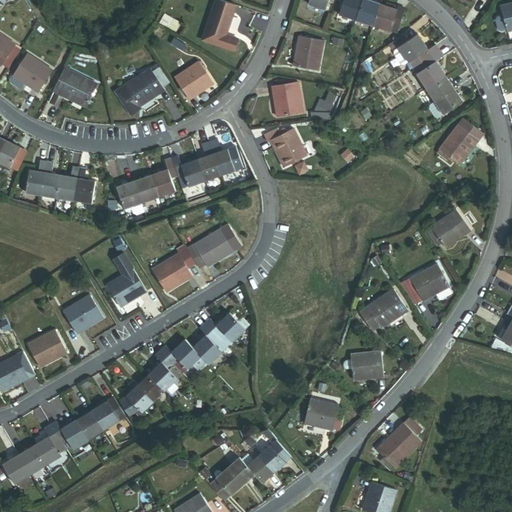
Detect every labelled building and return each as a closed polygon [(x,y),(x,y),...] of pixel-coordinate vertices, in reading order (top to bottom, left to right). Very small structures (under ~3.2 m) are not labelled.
[(230,36),(240,6),(221,0),(216,0),(203,39),(234,50),(238,39),(230,36)] [(328,0),(310,0),(309,4),(325,9),(328,3),(328,0)] [(356,19),(361,0),(341,0),(343,1),(339,13),(356,19)] [(361,0),(356,19),(374,25),(381,4),(369,0),(361,0)] [(507,32),(511,30),(511,3),(501,7),(507,32)] [(391,31),(392,28),(398,10),(388,6),(381,4),(374,25),(391,31)] [(392,28),(399,31),(406,9),(399,7),(398,10),(392,28)] [(160,24),(167,28),(172,19),(165,15),(160,24)] [(167,28),(174,32),(179,23),(172,19),(167,28)] [(0,64),(14,44),(0,33),(0,64)] [(413,67),(439,50),(436,44),(428,48),(419,34),(399,46),(400,47),(409,62),(413,67)] [(293,66),(319,71),(324,41),(299,36),(293,66)] [(409,62),(400,47),(395,50),(395,54),(401,64),(405,65),(409,62)] [(427,88),(446,75),(436,60),(443,55),(439,50),(413,67),(427,88)] [(38,91),(52,70),(27,54),(13,75),(38,91)] [(189,99),(213,83),(199,62),(175,78),(189,99)] [(168,80),(159,66),(152,70),(164,89),(171,84),(168,80)] [(58,93),(59,94),(70,71),(64,67),(52,90),(58,93)] [(164,89),(152,70),(151,69),(115,92),(131,117),(142,110),(140,107),(165,91),(164,89)] [(59,94),(86,107),(97,84),(70,71),(59,94)] [(427,88),(436,101),(454,88),(446,75),(427,88)] [(277,116),(303,112),(298,82),(272,86),(277,116)] [(444,113),(463,101),(454,88),(436,101),(444,113)] [(48,100),(54,103),(58,93),(52,90),(48,100)] [(321,112),(326,100),(321,98),(315,112),(321,112)] [(327,119),(333,104),(326,100),(321,112),(315,112),(313,112),(313,119),(327,119)] [(434,102),(428,107),(437,118),(443,112),(434,102)] [(460,164),(484,132),(465,118),(460,125),(458,124),(439,148),(447,154),(444,157),(448,160),(450,157),(460,164)] [(279,130),(277,126),(264,133),(267,141),(270,139),(281,134),(279,130)] [(284,166),(307,155),(294,128),(286,132),(281,134),(270,139),(284,166)] [(0,161),(11,167),(11,166),(20,147),(20,146),(7,140),(0,153),(0,161)] [(205,155),(212,153),(210,143),(203,144),(205,155)] [(11,166),(18,169),(27,150),(20,147),(11,166)] [(444,157),(447,154),(439,148),(437,152),(444,157)] [(220,176),(239,169),(234,154),(230,156),(228,149),(212,154),(220,176)] [(205,180),(220,176),(212,154),(198,159),(205,180)] [(205,180),(198,159),(182,164),(179,155),(171,158),(177,175),(178,175),(185,172),(187,178),(189,186),(205,180)] [(158,196),(176,190),(171,177),(177,175),(171,158),(166,159),(169,169),(151,175),(158,196)] [(38,171),(46,172),(48,160),(40,159),(38,171)] [(46,172),(53,173),(55,162),(48,160),(46,172)] [(304,160),(294,165),(300,175),(309,170),(304,160)] [(71,176),(78,177),(80,167),(73,166),(71,176)] [(78,177),(85,179),(87,168),(80,167),(78,177)] [(42,194),(46,172),(38,171),(30,169),(26,192),(42,194)] [(57,197),(60,174),(53,173),(46,172),(42,194),(57,197)] [(74,200),(78,177),(71,176),(60,174),(57,197),(74,200)] [(141,202),(158,196),(151,175),(134,181),(141,202)] [(74,200),(92,203),(95,180),(85,179),(78,177),(74,200)] [(125,207),(141,202),(134,181),(118,186),(125,207)] [(442,242),(445,248),(471,230),(455,208),(430,226),(431,227),(442,242)] [(437,245),(442,242),(431,227),(427,230),(437,245)] [(208,266),(234,251),(228,242),(224,235),(220,228),(194,244),(197,248),(206,264),(208,266)] [(179,253),(187,248),(184,243),(176,249),(179,253)] [(187,248),(190,252),(197,248),(194,244),(187,248)] [(187,267),(196,262),(190,252),(187,248),(179,253),(187,267)] [(199,268),(206,264),(197,248),(190,252),(196,262),(199,268)] [(167,291),(192,275),(187,267),(179,253),(154,269),(167,291)] [(422,301),(449,286),(436,263),(409,278),(417,291),(422,301)] [(120,307),(146,291),(133,269),(106,284),(120,307)] [(417,291),(409,278),(405,280),(412,294),(417,291)] [(412,294),(405,280),(400,283),(414,305),(422,301),(417,291),(412,294)] [(382,327),(408,310),(394,288),(360,310),(370,326),(378,320),(381,325),(382,327)] [(77,332),(103,317),(89,295),(64,310),(77,332)] [(223,331),(232,341),(245,328),(230,312),(217,325),(210,318),(205,323),(218,336),(223,331)] [(0,325),(3,332),(11,328),(6,319),(0,321),(0,325)] [(370,326),(373,330),(381,325),(378,320),(370,326)] [(222,351),(213,341),(218,336),(205,323),(200,328),(206,334),(193,347),(201,355),(209,363),(222,351)] [(501,339),(511,345),(511,323),(510,323),(506,330),(501,339)] [(501,339),(506,330),(502,327),(496,337),(501,339)] [(40,366),(67,353),(56,330),(28,343),(40,366)] [(232,341),(223,331),(218,336),(227,346),(232,341)] [(227,346),(218,336),(213,341),(222,351),(227,346)] [(188,367),(201,355),(193,347),(185,339),(172,351),(166,345),(161,350),(173,362),(178,357),(188,367)] [(502,353),(502,343),(495,339),(492,350),(502,353)] [(177,377),(168,367),(173,362),(161,350),(156,354),(162,361),(149,373),(165,389),(177,377)] [(353,379),(383,377),(381,350),(350,353),(353,379)] [(35,375),(23,352),(0,362),(0,391),(0,392),(35,375)] [(188,367),(178,357),(173,362),(183,372),(188,367)] [(165,389),(149,373),(138,384),(154,400),(165,389)] [(130,387),(132,389),(138,384),(133,379),(128,385),(130,387)] [(142,411),(154,400),(138,384),(132,389),(130,392),(127,395),(127,396),(138,407),(142,411)] [(138,407),(127,396),(119,400),(129,416),(134,412),(138,407)] [(126,417),(114,397),(108,401),(119,421),(126,417)] [(304,422),(332,429),(339,404),(311,397),(304,422)] [(104,430),(119,421),(108,401),(92,410),(104,430)] [(138,416),(142,411),(138,407),(134,412),(138,416)] [(88,439),(104,430),(92,410),(77,419),(88,439)] [(416,434),(422,428),(409,416),(404,422),(416,434)] [(74,448),(88,439),(77,419),(62,428),(57,421),(51,425),(60,440),(67,436),(74,448)] [(390,462),(395,467),(422,441),(416,434),(404,422),(377,449),(384,457),(390,462)] [(46,465),(61,455),(54,443),(60,440),(51,425),(45,428),(50,436),(34,445),(46,465)] [(270,445),(277,440),(272,432),(262,436),(270,445)] [(259,455),(273,471),(291,456),(277,440),(270,445),(259,455)] [(30,474),(46,465),(34,445),(18,454),(30,474)] [(15,483),(30,474),(18,454),(4,463),(15,483)] [(262,481),(273,471),(259,455),(248,465),(255,473),(262,481)] [(243,483),(255,473),(248,465),(240,456),(228,466),(243,483)] [(386,466),(390,462),(384,457),(381,460),(386,466)] [(231,493),(231,494),(243,483),(228,466),(216,477),(217,478),(212,482),(225,498),(231,493)] [(225,498),(212,482),(210,484),(223,499),(225,498)] [(363,509),(371,511),(389,511),(397,490),(372,482),(363,509)] [(174,510),(175,511),(212,511),(199,492),(174,510)]
